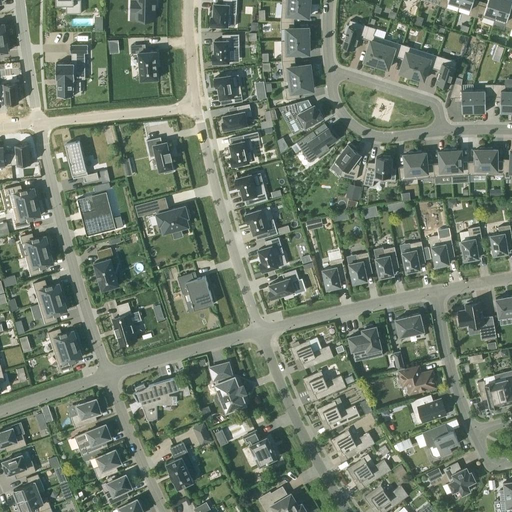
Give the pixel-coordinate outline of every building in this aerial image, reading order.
[(66,5),(66,13),(81,13),(80,0),(56,0),(57,5),(64,5),(64,6),(66,5)] [(132,0),(132,4),(138,5),(138,13),(155,13),(156,2),(157,2),(156,0),(132,0)] [(212,16),(211,25),(228,26),(229,13),(236,14),(237,14),(237,0),(223,0),(223,4),(216,3),(214,3),(214,11),(214,16),(212,16)] [(461,0),(459,5),(471,9),(469,15),(476,17),(480,5),(473,3),(473,0),(461,0)] [(480,5),(476,17),(483,19),(484,13),(495,17),(500,0),(488,0),(487,3),(486,7),(480,5)] [(511,0),(500,0),(495,17),(507,20),(505,26),(511,28),(511,27),(511,15),(509,14),(510,10),(511,3),(511,0)] [(282,2),(281,21),(294,22),(295,15),(308,16),(309,15),(310,15),(311,4),(282,2)] [(346,33),(342,46),(344,46),(343,48),(353,50),(353,49),(355,50),(359,36),(364,38),(368,26),(350,20),(349,25),(347,25),(344,32),(346,33)] [(294,22),(281,21),(281,29),(287,29),(287,40),(310,39),(309,29),(308,29),(308,28),(294,28),(294,22)] [(368,26),(364,38),(371,40),(374,35),(376,28),(368,26)] [(215,53),(213,53),(213,62),(229,62),(229,46),(240,46),(239,34),(222,34),(222,40),(214,40),(215,53)] [(371,40),(365,60),(366,61),(365,62),(375,65),(384,38),(374,35),(371,40)] [(8,37),(0,38),(0,53),(1,53),(1,52),(8,51),(8,48),(9,48),(8,37)] [(384,38),(375,65),(387,69),(387,68),(388,68),(392,55),(398,56),(402,44),(384,38)] [(287,40),(281,40),(282,61),(295,60),(295,53),(309,53),(309,51),(310,51),(310,39),(287,40)] [(87,51),(87,43),(69,44),(69,52),(73,52),(73,62),(55,63),(55,79),(57,79),(57,95),(58,95),(58,97),(66,97),(66,95),(72,94),(72,78),(84,78),(83,52),(87,51)] [(145,44),(131,45),(132,53),(139,53),(142,80),(159,78),(158,69),(157,59),(156,50),(146,51),(145,44)] [(402,44),(398,56),(405,59),(400,72),(401,72),(401,73),(412,77),(420,50),(402,44)] [(420,50),(412,77),(422,80),(423,79),(424,79),(428,66),(433,68),(437,55),(420,50)] [(437,55),(433,68),(440,70),(436,83),(437,84),(437,85),(446,88),(447,87),(448,87),(457,61),(437,55)] [(295,60),(282,61),(284,81),(290,80),(313,77),(311,66),(310,66),(310,65),(296,66),(295,60)] [(230,71),(214,73),(216,83),(217,88),(218,88),(219,95),(225,94),(226,100),(242,98),(240,83),(232,84),(230,71)] [(291,86),(285,88),(287,99),(300,97),(299,91),(313,89),(313,88),(314,88),(313,77),(290,80),(291,86)] [(17,82),(0,83),(0,95),(5,95),(6,102),(19,101),(18,94),(20,94),(20,87),(17,87),(17,82)] [(455,82),(450,97),(462,97),(462,112),(474,112),(474,90),(462,90),(462,85),(455,82)] [(485,90),(474,90),(474,112),(486,111),(486,100),(486,97),(493,96),(493,84),(485,84),(485,90)] [(493,84),(493,96),(501,97),(501,101),(500,111),(511,111),(511,90),(506,90),(505,84),(493,84)] [(297,102),(285,105),(287,111),(290,110),(300,129),(313,123),(314,124),(321,121),(320,119),(323,117),(319,109),(317,110),(314,105),(300,112),(298,108),(297,102)] [(224,121),(223,121),(224,129),(248,124),(246,116),(252,115),(249,104),(238,106),(239,112),(223,115),(224,121)] [(313,130),(297,142),(311,161),(330,148),(328,145),(337,139),(332,131),(331,131),(330,132),(327,128),(317,135),(313,130)] [(244,140),(230,143),(233,156),(231,156),(233,165),(249,161),(247,150),(253,149),(251,141),(260,138),(258,131),(242,134),(244,140)] [(171,150),(169,151),(167,142),(162,143),(161,137),(147,140),(151,156),(157,155),(160,170),(164,169),(165,173),(174,171),(171,158),(173,158),(171,150)] [(78,140),(65,143),(74,178),(83,176),(85,182),(99,178),(98,171),(88,174),(86,167),(81,144),(80,142),(80,140),(78,140)] [(16,151),(10,151),(12,164),(31,162),(30,156),(32,156),(32,149),(29,150),(29,142),(16,144),(16,151)] [(348,144),(336,160),(344,167),(343,168),(341,175),(356,179),(360,165),(359,165),(355,162),(359,156),(361,154),(355,149),(356,148),(350,144),(349,145),(348,144)] [(0,164),(12,164),(10,151),(4,152),(4,145),(0,145),(0,164)] [(475,161),(469,161),(469,174),(486,174),(486,169),(486,147),(484,147),(480,147),(480,149),(475,149),(475,161)] [(486,169),(486,174),(504,174),(504,161),(501,161),(497,161),(497,149),(495,149),(493,149),(493,147),(490,147),(486,147),(486,169)] [(440,163),(434,164),(435,175),(435,177),(452,176),(451,169),(450,148),(448,149),(444,149),(444,151),(439,151),(440,163)] [(455,148),(450,148),(451,169),(452,176),(469,174),(469,161),(466,162),(462,162),(462,161),(461,150),(460,150),(457,150),(457,149),(457,148),(455,148)] [(400,167),(399,167),(400,180),(401,180),(417,178),(417,173),(415,151),(413,151),(409,152),(409,154),(404,154),(405,166),(400,167)] [(419,151),(415,151),(417,173),(417,178),(435,177),(435,175),(434,164),(432,164),(427,164),(427,163),(426,152),(424,152),(421,153),(421,152),(421,151),(419,151)] [(368,162),(364,184),(373,186),(374,180),(395,181),(396,169),(391,168),(392,158),(390,157),(391,155),(383,155),(383,157),(381,157),(381,159),(377,158),(377,163),(368,162)] [(124,167),(131,165),(129,157),(122,159),(124,167)] [(251,174),(236,178),(238,187),(240,186),(244,198),(253,196),(254,203),(268,199),(263,183),(255,186),(251,174)] [(21,185),(5,189),(6,195),(11,194),(13,207),(39,201),(37,191),(35,191),(34,188),(27,189),(22,190),(21,185)] [(349,186),(347,197),(358,199),(361,188),(349,186)] [(77,199),(81,212),(84,212),(90,234),(116,228),(106,191),(77,199)] [(455,198),(448,200),(450,207),(457,205),(455,199),(455,198)] [(154,200),(136,205),(139,216),(157,211),(154,200)] [(39,201),(13,207),(16,220),(14,220),(16,227),(30,224),(29,218),(34,217),(34,216),(41,215),(40,211),(41,211),(39,201)] [(187,209),(182,211),(181,206),(157,213),(157,215),(159,223),(160,223),(160,224),(162,224),(164,232),(173,230),(181,228),(189,225),(187,217),(189,217),(187,209)] [(261,209),(245,213),(248,222),(250,222),(254,234),(262,231),(264,237),(278,233),(273,218),(264,221),(261,209)] [(317,219),(306,221),(308,230),(319,227),(317,219)] [(500,233),(491,235),(494,255),(496,254),(496,255),(503,254),(503,253),(508,252),(507,246),(511,245),(511,234),(510,224),(498,226),(500,233)] [(461,241),(459,241),(461,249),(463,248),(465,260),(466,260),(466,261),(474,259),(474,258),(479,257),(478,251),(484,250),(480,226),(468,228),(470,239),(461,240),(461,241)] [(32,233),(20,236),(22,242),(27,241),(30,254),(25,255),(26,256),(51,248),(48,238),(47,239),(46,235),(39,237),(34,238),(32,233)] [(441,244),(432,246),(436,265),(437,265),(437,266),(445,265),(445,264),(450,263),(449,257),(455,256),(451,235),(439,237),(441,244)] [(267,247),(258,249),(262,261),(260,262),(263,271),(278,266),(275,254),(283,251),(279,237),(265,241),(267,247)] [(411,250),(402,252),(406,271),(408,271),(408,272),(416,271),(415,270),(420,268),(419,263),(426,261),(422,241),(410,243),(411,250)] [(385,255),(376,257),(380,277),(381,277),(382,278),(389,276),(389,275),(394,274),(393,268),(399,267),(395,246),(383,249),(385,255)] [(119,284),(117,276),(114,267),(120,265),(118,257),(111,258),(111,257),(109,258),(109,256),(113,255),(111,247),(97,251),(99,259),(105,257),(106,259),(94,263),(102,289),(119,284)] [(51,248),(26,256),(31,275),(43,272),(42,266),(47,265),(46,264),(53,262),(53,259),(54,259),(51,248)] [(358,261),(349,263),(353,283),(355,282),(355,283),(363,282),(363,281),(368,279),(366,274),(373,272),(368,252),(356,254),(358,261)] [(332,267),(323,269),(327,289),(329,288),(329,289),(336,288),(336,287),(341,285),(340,280),(346,278),(342,258),(330,260),(332,267)] [(284,279),(269,284),(271,289),(269,290),(272,298),(296,290),(294,281),(299,280),(296,268),(282,273),(284,279)] [(177,277),(182,294),(189,292),(194,310),(213,304),(205,276),(194,280),(192,273),(177,277)] [(45,279),(33,283),(39,303),(65,296),(62,286),(60,286),(59,283),(52,285),(52,284),(47,286),(45,279)] [(497,298),(496,298),(496,299),(499,316),(499,317),(500,317),(511,314),(511,295),(510,296),(504,297),(497,298)] [(65,296),(39,303),(45,323),(57,319),(56,314),(61,312),(60,312),(67,310),(66,306),(68,306),(65,296)] [(120,316),(113,319),(116,328),(115,328),(117,336),(118,335),(121,344),(137,340),(132,323),(129,314),(132,314),(132,312),(128,301),(117,305),(120,316)] [(459,315),(457,316),(458,322),(460,322),(461,326),(469,324),(469,326),(479,324),(484,323),(486,338),(496,336),(493,316),(483,317),(480,301),(478,302),(478,303),(475,303),(475,302),(473,303),(473,301),(467,302),(467,304),(466,304),(466,309),(458,311),(459,315)] [(420,313),(396,319),(400,336),(424,330),(420,313)] [(360,334),(349,336),(352,350),(353,350),(355,361),(370,357),(368,351),(381,348),(380,340),(382,340),(380,332),(378,333),(376,326),(373,326),(373,324),(365,326),(365,328),(362,329),(363,333),(364,334),(360,335),(360,334)] [(60,328),(48,332),(54,351),(80,343),(76,333),(75,333),(74,330),(67,332),(67,331),(62,333),(60,328)] [(293,346),(291,347),(296,360),(300,358),(304,368),(334,356),(329,345),(314,351),(309,340),(299,344),(298,342),(292,344),(293,346)] [(495,342),(487,343),(488,350),(497,348),(495,342)] [(80,343),(54,351),(61,370),(73,366),(71,361),(76,359),(83,356),(81,353),(83,353),(80,343)] [(401,350),(393,352),(397,370),(405,368),(401,350)] [(482,353),(469,355),(470,362),(483,360),(482,353)] [(246,392),(246,391),(244,392),(241,386),(243,386),(243,385),(238,387),(234,378),(232,379),(231,375),(232,375),(229,362),(210,367),(214,380),(216,379),(217,385),(220,392),(218,393),(217,395),(216,397),(217,399),(218,401),(220,403),(222,403),(224,403),(227,410),(244,403),(240,394),(246,392)] [(401,378),(399,379),(400,384),(402,384),(403,385),(411,383),(413,393),(437,387),(435,380),(435,378),(434,373),(433,372),(432,370),(421,373),(419,366),(399,370),(401,378)] [(321,370),(303,378),(308,390),(313,388),(317,399),(346,386),(341,375),(326,381),(321,370)] [(507,379),(496,382),(502,404),(511,401),(511,397),(510,389),(511,388),(511,375),(506,377),(507,379)] [(172,390),(178,389),(175,377),(161,381),(150,384),(150,386),(147,387),(146,386),(144,383),(135,387),(137,391),(140,399),(140,400),(142,399),(145,404),(146,405),(143,408),(143,409),(144,409),(146,414),(145,414),(147,419),(148,419),(157,419),(157,404),(167,398),(165,393),(169,392),(172,391),(172,390)] [(484,380),(478,382),(481,396),(487,395),(490,407),(502,404),(496,382),(485,384),(484,380)] [(431,395),(411,401),(415,413),(420,412),(423,422),(447,414),(441,398),(433,401),(431,400),(430,401),(428,396),(431,395)] [(95,414),(96,413),(101,412),(99,407),(100,406),(98,399),(97,399),(96,398),(86,402),(86,401),(78,403),(79,404),(77,404),(80,413),(72,416),(75,427),(97,420),(95,414)] [(367,399),(360,402),(365,413),(372,410),(367,399)] [(335,400),(317,408),(322,421),(327,419),(331,429),(360,416),(355,404),(340,411),(335,400)] [(205,421),(213,417),(208,406),(200,409),(205,421)] [(388,409),(381,411),(383,417),(390,415),(388,409)] [(36,415),(38,422),(45,419),(43,412),(36,415)] [(46,422),(53,420),(50,412),(44,415),(46,422)] [(106,439),(111,437),(109,432),(110,432),(107,424),(106,425),(106,423),(87,431),(75,436),(83,455),(108,445),(106,439)] [(202,445),(211,440),(204,423),(194,428),(202,445)] [(445,423),(423,432),(428,445),(432,443),(434,447),(437,445),(442,456),(452,452),(450,446),(459,443),(454,429),(453,429),(449,431),(446,429),(444,424),(446,423),(445,423)] [(16,435),(16,434),(12,425),(10,426),(5,428),(5,430),(0,431),(0,446),(2,446),(5,445),(6,451),(7,451),(18,447),(27,444),(23,433),(20,434),(16,435)] [(348,429),(331,439),(338,451),(342,448),(347,458),(375,443),(369,432),(354,440),(348,429)] [(243,436),(247,443),(250,441),(251,444),(250,444),(256,456),(260,465),(277,457),(267,436),(261,439),(256,430),(243,436)] [(399,451),(413,445),(410,437),(396,442),(399,451)] [(198,474),(194,465),(188,468),(180,452),(187,449),(183,442),(170,448),(175,459),(166,463),(170,471),(169,471),(170,472),(174,479),(173,480),(174,480),(178,488),(194,481),(192,476),(198,474)] [(406,456),(414,453),(412,446),(403,450),(406,456)] [(116,464),(121,462),(119,457),(120,457),(117,450),(116,450),(116,449),(97,457),(101,465),(94,468),(99,479),(118,470),(116,464)] [(25,462),(25,461),(22,452),(18,453),(14,455),(15,456),(11,458),(3,461),(3,462),(2,463),(5,470),(6,469),(8,474),(10,474),(14,472),(16,478),(21,477),(36,471),(32,460),(30,461),(25,462)] [(364,457),(347,468),(354,479),(358,477),(364,486),(391,469),(384,458),(370,467),(364,457)] [(457,462),(444,469),(450,481),(449,482),(453,491),(456,497),(462,494),(470,490),(467,484),(476,480),(475,478),(477,478),(474,472),(472,472),(471,471),(469,472),(467,466),(461,469),(457,462)] [(401,464),(393,469),(398,478),(407,472),(401,464)] [(64,474),(61,465),(54,468),(57,476),(64,474)] [(439,466),(432,469),(435,475),(442,472),(439,466)] [(39,492),(45,490),(38,473),(35,475),(30,476),(26,478),(29,484),(26,485),(13,490),(14,491),(14,492),(13,492),(16,500),(17,499),(18,500),(35,494),(37,493),(39,492)] [(127,489),(132,487),(130,482),(131,482),(127,475),(126,474),(108,482),(112,490),(105,493),(110,504),(129,495),(127,489)] [(505,489),(500,490),(501,500),(506,499),(507,507),(509,507),(510,510),(506,511),(511,511),(511,481),(504,482),(505,489)] [(70,490),(67,483),(60,485),(63,493),(70,490)] [(381,484),(365,496),(372,507),(376,504),(381,511),(384,511),(409,495),(401,485),(388,494),(381,484)] [(306,511),(302,504),(298,506),(297,506),(295,503),(296,502),(291,493),(288,495),(282,487),(271,494),(270,492),(260,498),(267,509),(272,505),(276,511),(280,511),(281,511),(280,511),(306,511)] [(42,498),(39,492),(37,493),(35,494),(18,500),(18,502),(17,502),(20,509),(21,509),(22,511),(37,505),(39,511),(43,510),(50,507),(51,507),(47,497),(45,498),(44,498),(42,498)] [(142,511),(144,511),(141,507),(142,506),(139,499),(138,500),(137,498),(119,507),(121,511),(142,511)] [(212,511),(206,502),(194,508),(196,511),(212,511)] [(429,502),(418,511),(433,511),(436,510),(429,502)]
